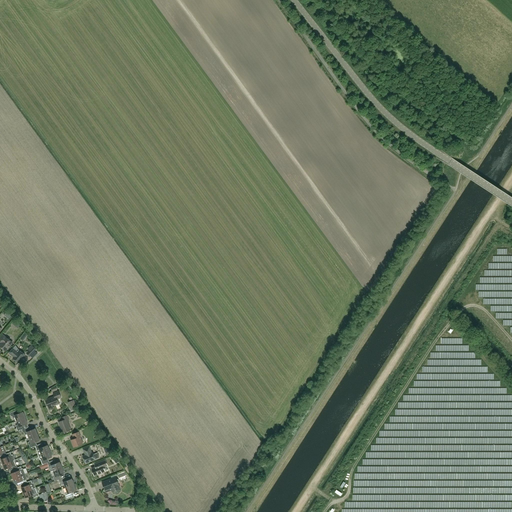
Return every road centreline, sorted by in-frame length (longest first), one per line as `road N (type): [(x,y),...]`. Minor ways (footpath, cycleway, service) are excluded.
road 1 (track): [(511,111),(252,511)]
road 2 (track): [(511,178),(295,511)]
road 3 (tertiary): [(511,201),(384,114),(292,0)]
road 4 (residential): [(94,508),(32,396),(0,362)]
